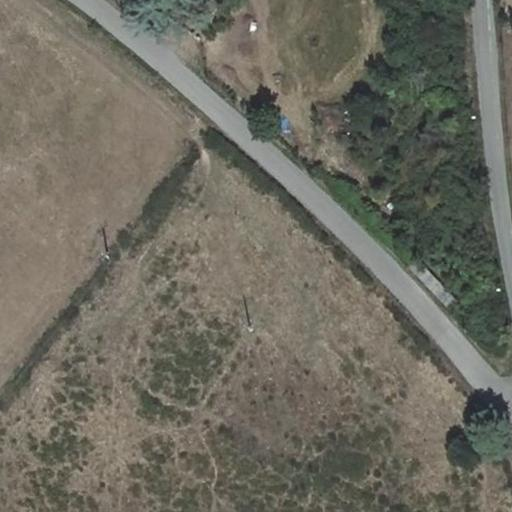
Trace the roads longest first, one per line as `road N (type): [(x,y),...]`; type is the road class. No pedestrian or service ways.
road 1 (unclassified): [(84,0),(397,267),(511,405)]
road 2 (unclassified): [(511,245),(478,0)]
